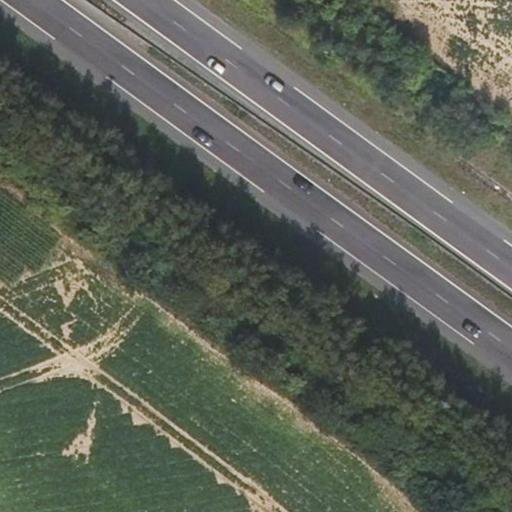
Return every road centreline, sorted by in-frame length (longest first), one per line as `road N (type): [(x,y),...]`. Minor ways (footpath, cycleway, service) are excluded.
road 1 (trunk): [(38,0),(511,341)]
road 2 (trunk): [(511,271),(133,0)]
